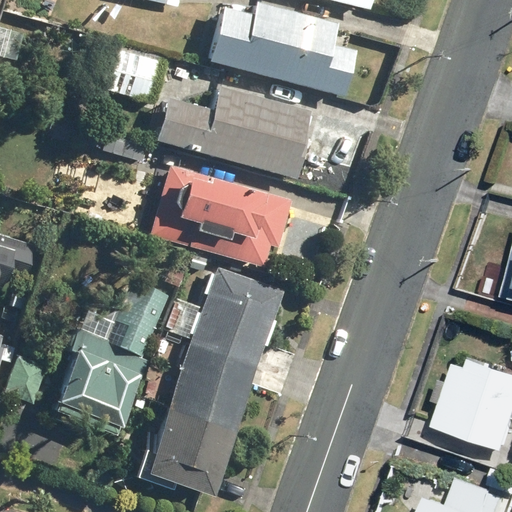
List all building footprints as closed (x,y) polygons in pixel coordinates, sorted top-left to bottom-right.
[(223,2),(209,58),(346,94),(359,46),(337,40),(342,20),(265,0),(255,0),(253,10),(223,2)] [(29,26),(3,17),(0,23),(0,55),(15,62),(29,26)] [(101,88),(156,104),(168,60),(114,44),(101,88)] [(303,148),(315,109),(227,85),(221,88),(216,93),(213,106),(169,95),(157,139),(298,179),(307,149),(303,148)] [(211,174),(171,163),(151,232),(265,264),(271,243),(279,246),(293,197),(269,190),(270,188),(212,172),(211,174)] [(511,185),(497,181),(494,196),(511,199),(511,185)] [(34,244),(0,233),(0,284),(3,285),(7,270),(25,275),(34,244)] [(511,247),(498,298),(511,301),(511,247)] [(218,266),(149,469),(215,491),(284,288),(218,266)] [(79,351),(57,407),(117,431),(147,357),(143,356),(169,294),(152,282),(131,282),(108,335),(79,324),(69,347),(79,351)] [(200,302),(178,293),(164,327),(187,336),(200,302)] [(19,356),(6,391),(33,401),(46,365),(19,356)] [(511,380),(493,374),(469,365),(466,373),(453,368),(429,431),(470,447),(501,454),(511,421),(511,420),(511,380)] [(498,511),(504,500),(453,480),(441,511),(419,502),(415,511),(498,511)]
